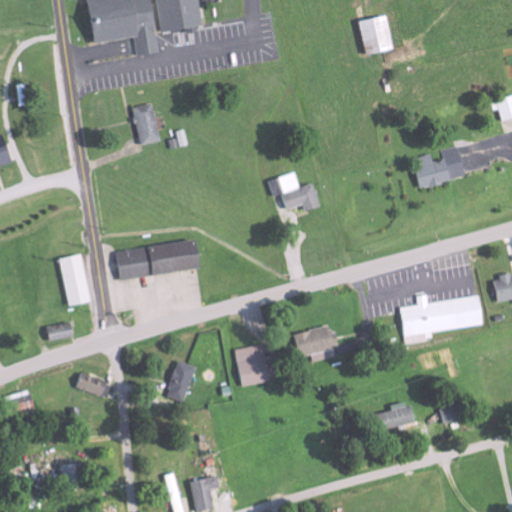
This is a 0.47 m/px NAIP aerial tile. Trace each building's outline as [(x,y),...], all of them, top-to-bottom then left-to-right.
[(90,44),(132,37),(135,56),(155,53),(147,0),(91,0),(96,23),(87,24),(90,44)] [(356,21),(363,55),(390,49),(382,15),(356,21)] [(12,85),(15,105),(31,104),(29,83),(12,85)] [(497,121),(511,118),(511,96),(493,100),(497,121)] [(130,108),(138,145),(158,141),(150,103),(130,108)] [(0,164),(8,162),(0,138),(0,164)] [(416,188),(463,178),(456,146),(442,149),(444,158),(430,161),(429,155),(410,159),(416,188)] [(311,183),(298,187),(294,172),(267,180),(271,196),(279,194),(284,210),(301,206),(302,211),(318,207),(311,183)] [(117,280),(196,269),(191,240),(112,252),(117,280)] [(78,254),(56,259),(66,306),(88,302),(78,254)] [(511,276),(509,277),(509,275),(490,278),(496,303),(511,299),(511,276)] [(476,296),(426,303),(425,295),(414,296),(415,305),(398,308),(403,344),(432,340),(430,332),(481,325),(476,296)] [(45,340),(69,339),(68,324),(44,326),(45,340)] [(334,357),(331,346),(336,345),(333,332),(327,333),(326,327),(290,334),(295,358),(316,354),(317,361),(334,357)] [(267,382),(266,379),(279,377),(277,359),(264,361),(261,345),(234,349),(240,387),(267,382)] [(193,367),(174,361),(163,396),(181,402),(193,367)] [(104,399),(110,385),(78,373),(73,386),(104,399)] [(5,415),(31,414),(31,401),(5,402),(5,415)] [(378,429),(412,425),(410,403),(388,406),(389,412),(376,413),(378,429)] [(441,424),(459,418),(454,405),(437,410),(441,424)] [(58,465),(59,480),(74,479),(73,464),(58,465)] [(162,475),(170,511),(180,511),(172,473),(162,475)] [(196,511),(211,509),(207,491),(217,488),(214,476),(187,482),(193,511),(196,511)]
